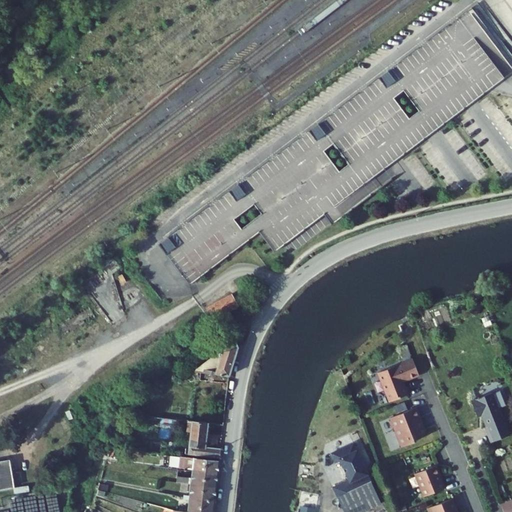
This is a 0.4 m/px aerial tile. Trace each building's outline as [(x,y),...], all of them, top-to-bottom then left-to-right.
[(494,85),(508,75),(511,71),(511,67),(469,11),(468,9),(462,14),(444,27),(431,37),(424,43),(395,65),(363,89),(334,111),(302,135),(271,159),(243,180),(212,203),(183,226),(160,244),(190,284),(260,231),(275,251),(285,244),(317,219),(324,213),(332,224),(392,178),(388,173),(384,167),(393,160),(432,131),(469,104),(494,85)] [(238,306),(231,295),(208,307),(214,319),(219,316),(222,322),(232,316),(229,311),(238,306)] [(194,371),(194,372),(200,373),(225,376),(229,376),(238,347),(236,342),(234,342),(221,351),(220,352),(194,371)] [(419,375),(413,359),(378,373),(390,402),(408,395),(408,393),(409,390),(407,386),(404,385),(403,382),(419,375)] [(224,383),(225,376),(200,373),(200,381),(224,383)] [(493,392),(472,400),(476,411),(481,409),(483,415),(487,427),(485,427),(491,442),(510,435),(499,407),(506,405),(501,391),(494,394),(493,392)] [(76,400),(70,405),(80,416),(85,412),(76,400)] [(420,418),(416,408),(390,418),(391,421),(390,424),(391,427),(394,428),(401,447),(415,442),(417,438),(424,435),(427,429),(420,426),(418,419),(420,418)] [(188,454),(220,457),(221,448),(206,447),(208,423),(188,421),(188,425),(191,425),(190,432),(188,454)] [(338,497),(371,481),(355,442),(331,454),(335,463),(340,461),(350,481),(334,488),(338,497)] [(180,456),(170,455),(169,466),(179,467),(180,456)] [(219,460),(180,456),(179,467),(193,469),(193,470),(206,471),(206,474),(218,476),(219,460)] [(0,489),(14,487),(9,460),(0,461),(0,489)] [(445,488),(436,465),(415,474),(424,497),(445,488)] [(178,469),(170,468),(168,479),(177,480),(177,476),(178,469)] [(192,484),(216,486),(218,476),(206,474),(206,471),(193,470),(193,471),(192,478),(177,476),(177,480),(177,482),(192,484)] [(371,481),(338,497),(344,511),(362,511),(381,503),(371,481)] [(190,498),(215,500),(216,486),(192,484),(190,495),(187,495),(187,499),(190,500),(190,498)] [(188,511),(190,511),(213,511),(215,500),(190,498),(190,500),(188,511)] [(457,511),(452,499),(428,508),(429,511),(454,511),(455,511),(457,511)]
